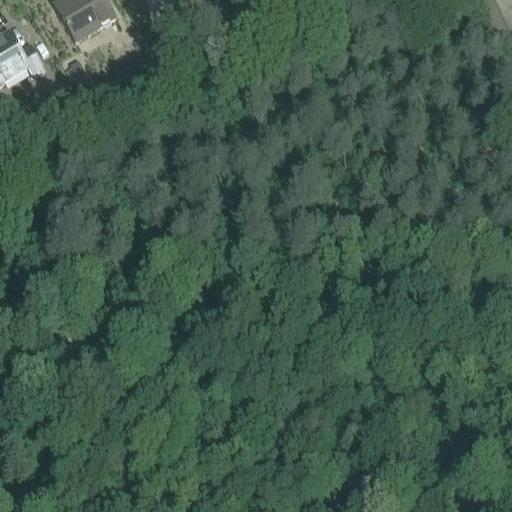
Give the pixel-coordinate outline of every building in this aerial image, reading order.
[(76,46),(117,21),(104,0),(68,0),(73,7),(58,16),(76,46)] [(477,0),(497,40),(498,40),(510,34),(511,32),(511,18),(509,12),(507,14),(500,0),(477,0)] [(0,40),(0,88),(30,70),(35,79),(45,73),(32,50),(21,56),(9,36),(0,40)] [(72,69),(76,77),(77,78),(85,74),(79,63),(71,68),(72,69)] [(76,94),(72,87),(64,85),(56,90),(55,97),(60,104),(68,105),(75,101),(76,94)]
